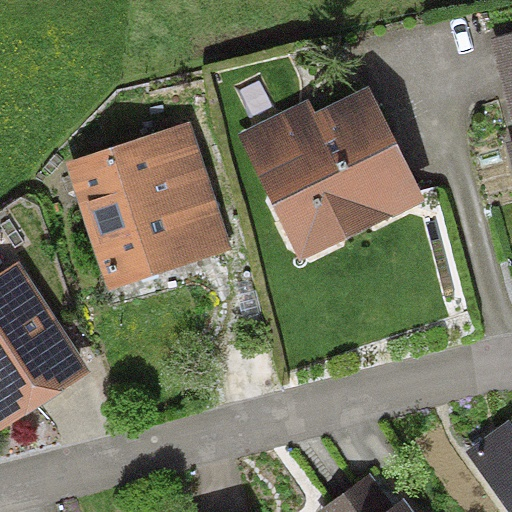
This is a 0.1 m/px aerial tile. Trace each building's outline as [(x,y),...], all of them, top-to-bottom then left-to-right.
[(511,32),(491,37),(511,122),(511,142),(506,144),(511,170),(511,32)] [(309,99),(238,133),(300,260),(425,199),(369,86),(316,112),(309,99)] [(190,121),(66,163),(108,290),(233,249),(190,121)] [(20,261),(0,273),(0,430),(92,371),(20,261)] [(511,511),(511,424),(508,420),(465,451),(509,511),(511,511)] [(371,474),(317,511),(415,511),(404,497),(393,505),(371,474)]
